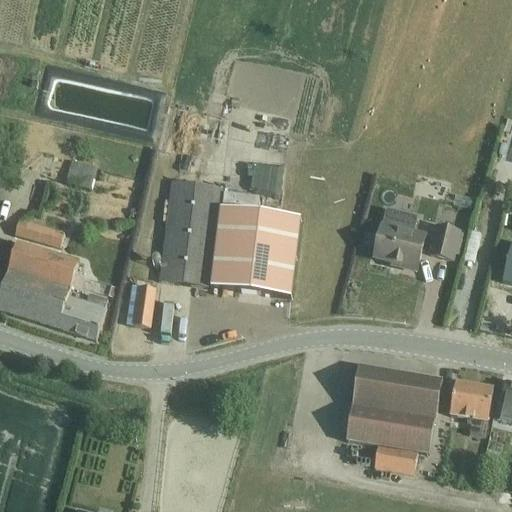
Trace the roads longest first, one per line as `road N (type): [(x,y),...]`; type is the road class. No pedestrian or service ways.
road 1 (tertiary): [(511,368),(355,343),(303,344),(151,379),(93,372),(0,344)]
road 2 (unknown): [(145,511),(161,377)]
